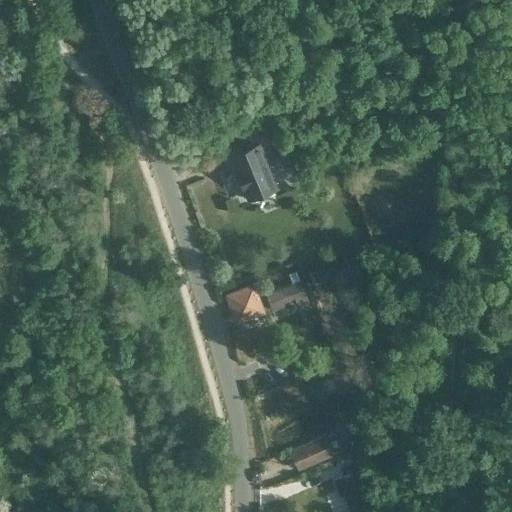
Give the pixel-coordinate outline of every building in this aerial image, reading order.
[(275,185),(256,139),(244,144),(247,152),(232,158),(248,196),(275,185)] [(270,153),(277,168),(290,163),(284,147),(270,153)] [(297,278),(262,292),(268,309),(291,300),(296,312),(308,307),(297,278)] [(250,282),(221,293),(232,321),(261,311),(250,282)] [(322,434),(288,449),(297,467),(337,449),(332,438),(325,441),(322,434)] [(371,511),(354,471),(334,480),(340,494),(344,492),(352,511),(350,511),(371,511)]
